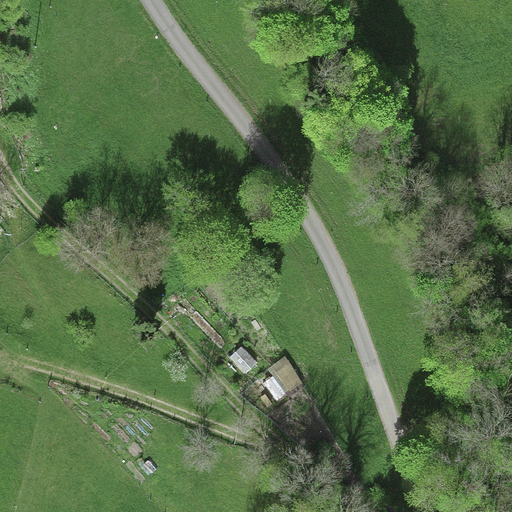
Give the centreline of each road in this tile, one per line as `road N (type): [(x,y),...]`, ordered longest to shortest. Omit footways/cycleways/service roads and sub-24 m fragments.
road 1 (unclassified): [(419,511),(320,231),(150,0)]
road 2 (track): [(359,511),(316,470),(276,446),(92,255),(32,205),(0,162)]
road 3 (track): [(276,446),(15,363)]
